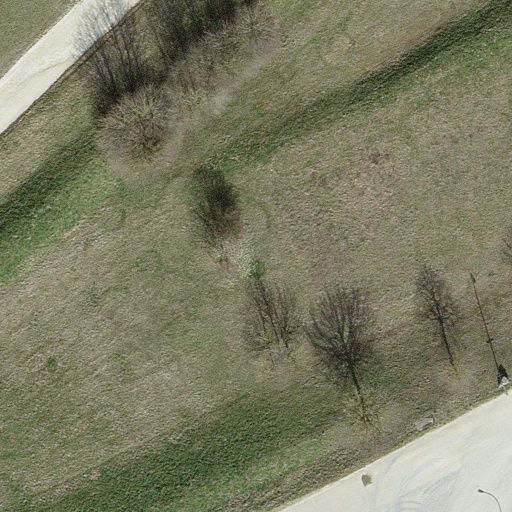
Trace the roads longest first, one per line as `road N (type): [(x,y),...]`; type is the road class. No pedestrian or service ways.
road 1 (track): [(359,511),(511,432)]
road 2 (track): [(0,110),(113,0)]
